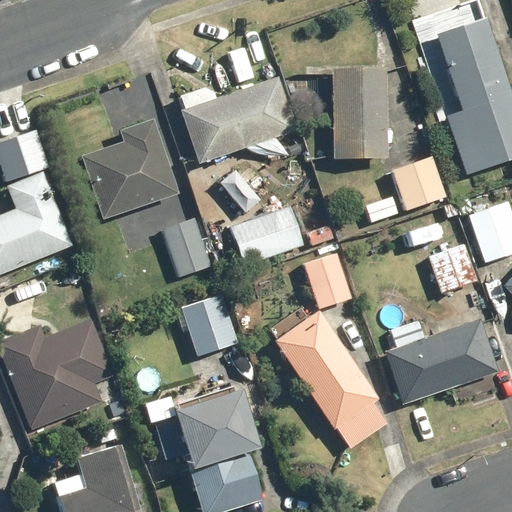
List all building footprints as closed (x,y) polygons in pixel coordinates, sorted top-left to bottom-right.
[(511,159),(511,101),(484,20),(434,37),(460,112),(444,117),(464,176),(511,159)] [(385,159),(383,69),(329,71),(331,160),(385,159)] [(178,113),(197,165),(294,132),(276,79),(178,113)] [(79,158),(100,221),(177,194),(152,121),(117,133),(121,144),(79,158)] [(36,134),(0,146),(0,153),(10,183),(48,170),(36,134)] [(430,158),(390,172),(398,195),(364,207),(370,224),(444,198),(430,158)] [(0,215),(0,275),(70,248),(41,175),(4,189),(13,211),(0,215)] [(511,222),(506,205),(467,218),(483,264),(511,254),(511,222)] [(289,208),(229,228),(242,267),(302,246),(289,208)] [(317,216),(302,221),(311,247),(332,240),(327,223),(320,226),(317,216)] [(193,221),(160,232),(177,279),(209,267),(193,221)] [(462,246),(427,259),(440,295),(476,282),(462,246)] [(335,255),(302,266),(317,310),(350,299),(335,255)] [(511,277),(502,288),(511,298),(511,277)] [(220,296),(180,310),(196,357),(236,343),(220,296)] [(316,313),(272,343),(332,432),(334,430),(348,450),(384,425),(371,405),(377,401),(316,313)] [(40,326),(0,342),(0,357),(30,430),(100,401),(93,385),(112,377),(89,320),(45,338),(40,326)] [(382,354),(401,406),(496,373),(477,321),(382,354)] [(237,392),(169,414),(171,421),(152,427),(163,462),(183,456),(200,511),(224,511),(260,501),(245,454),(256,451),(237,392)] [(56,498),(60,511),(136,511),(139,511),(119,447),(75,461),(84,490),(56,498)]
